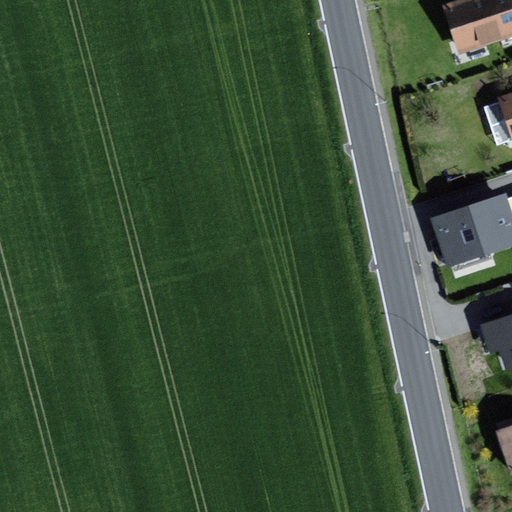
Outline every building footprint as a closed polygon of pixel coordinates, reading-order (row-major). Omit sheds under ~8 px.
[(511,0),(465,0),(447,6),(461,50),(511,33),(511,0)] [(511,94),(501,98),(511,129),(511,94)] [(511,242),(511,218),(505,196),(435,220),(449,264),(511,242)] [(511,365),(511,316),(485,325),(493,350),(502,347),(508,366),(511,365)] [(511,427),(500,432),(511,468),(511,427)]
